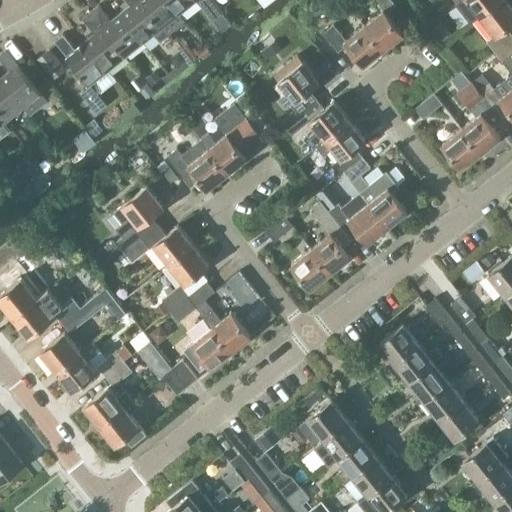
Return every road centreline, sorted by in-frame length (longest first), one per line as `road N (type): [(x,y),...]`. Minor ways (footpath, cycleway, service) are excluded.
road 1 (residential): [(107,499),(314,334)]
road 2 (residential): [(314,334),(217,217),(265,180)]
road 3 (residential): [(468,216),(372,90),(410,62)]
road 4 (residential): [(314,334),(468,216)]
road 5 (residential): [(107,499),(0,371)]
